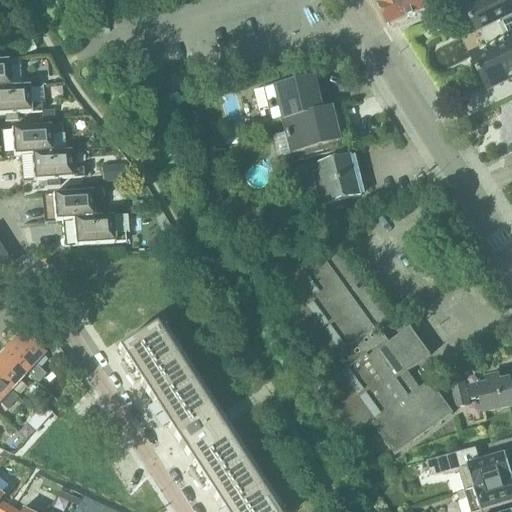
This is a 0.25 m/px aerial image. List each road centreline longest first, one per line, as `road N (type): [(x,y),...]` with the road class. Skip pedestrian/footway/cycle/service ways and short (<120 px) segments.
road 1 (residential): [(511,271),(338,0)]
road 2 (residential): [(39,274),(186,511)]
